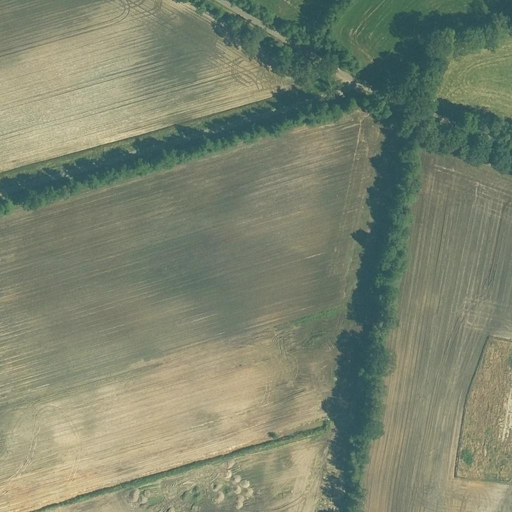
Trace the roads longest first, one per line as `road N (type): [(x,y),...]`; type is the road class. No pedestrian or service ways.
road 1 (residential): [(356,87),(0,193)]
road 2 (residential): [(214,0),(356,87)]
road 3 (residential): [(356,87),(511,145)]
